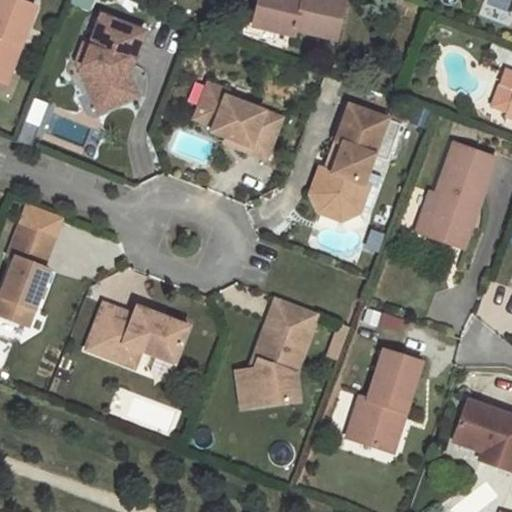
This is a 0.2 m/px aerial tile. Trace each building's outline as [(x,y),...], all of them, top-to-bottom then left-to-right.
[(25,0),(0,0),(0,69),(7,72),(32,7),(24,4),(25,0)] [(252,26),(275,32),(293,36),(295,30),(334,40),(343,0),(257,0),(254,15),(252,26)] [(242,34),(250,35),(252,26),(254,15),(247,13),(242,34)] [(141,32),(98,15),(86,47),(80,45),(73,64),(75,65),(85,68),(81,79),(86,91),(98,96),(103,109),(133,96),(124,74),(115,70),(119,60),(128,64),(129,64),(141,32)] [(273,41),(275,32),(252,26),(250,35),(273,41)] [(128,64),(119,60),(115,70),(124,74),(128,64)] [(85,68),(75,65),(81,79),(85,68)] [(231,146),(263,159),(279,119),(224,97),(226,91),(206,84),(193,118),(212,126),(210,131),(224,137),(233,141),(231,146)] [(98,96),(86,91),(95,112),(103,109),(98,96)] [(399,126),(348,107),(335,143),(341,145),(331,174),(324,171),(316,196),(322,209),(339,215),(353,209),(366,173),(372,157),(386,162),(399,126)] [(233,141),(224,137),(222,143),(231,146),(233,141)] [(476,202),(482,205),(498,164),(456,148),(437,198),(422,238),(457,252),(476,202)] [(316,196),(324,171),(319,169),(309,196),(317,213),(340,221),(358,213),(353,209),(339,215),(322,209),(316,196)] [(366,173),(353,209),(358,213),(367,214),(380,179),(366,173)] [(415,236),(422,238),(437,198),(431,195),(415,236)] [(464,254),(482,205),(476,202),(457,252),(464,254)] [(50,240),(17,227),(6,256),(12,259),(0,290),(0,316),(25,326),(46,270),(40,268),(50,240)] [(293,374),(316,314),(274,298),(255,347),(260,349),(252,369),(247,370),(243,370),(248,406),(296,400),(293,374)] [(173,363),(187,326),(136,306),(133,314),(103,302),(85,348),(116,360),(121,348),(138,355),(140,350),(173,363)] [(260,349),(255,347),(247,370),(252,369),(260,349)] [(138,355),(121,348),(116,360),(133,367),(138,355)] [(395,410),(403,413),(421,364),(383,350),(365,400),(357,396),(341,436),(380,450),(395,410)] [(511,473),(511,417),(467,401),(453,437),(482,448),(477,461),(511,475),(511,473)] [(389,453),(403,413),(395,410),(380,450),(389,453)]
